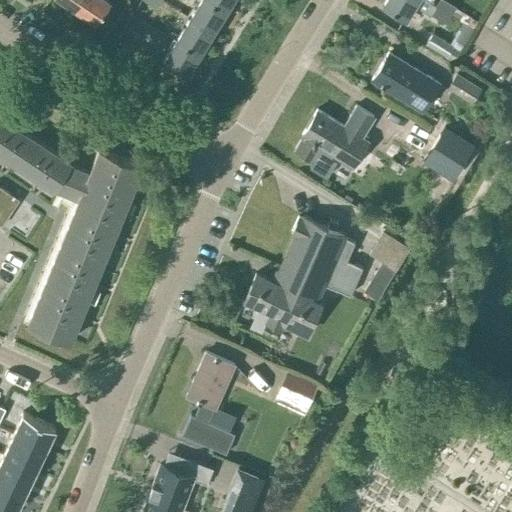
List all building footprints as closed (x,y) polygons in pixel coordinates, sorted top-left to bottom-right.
[(78,0),(74,7),(95,21),(103,10),(108,13),(116,2),(112,0),(78,0)] [(198,0),(189,16),(213,30),(226,8),(212,0),(198,0)] [(212,0),(226,8),(231,0),(212,0)] [(416,0),(383,0),(382,2),(406,17),(416,0)] [(456,6),(447,0),(437,0),(435,4),(451,14),(456,6)] [(451,14),(435,4),(430,13),(446,23),(451,14)] [(176,38),(199,52),(213,30),(189,16),(176,38)] [(140,34),(124,24),(119,34),(134,43),(140,34)] [(454,45),(432,32),(425,44),(447,57),(454,45)] [(199,52),(176,38),(162,60),(186,74),(199,52)] [(388,50),(371,78),(422,109),(439,81),(388,50)] [(481,87),(456,71),(447,86),(471,102),(481,87)] [(303,135),(295,148),(313,159),(309,166),(326,176),(338,156),(350,163),(346,170),(359,178),(373,154),(362,148),(368,139),(361,135),(373,114),(356,103),(343,124),(317,108),(301,134),(303,135)] [(141,165),(99,147),(89,170),(70,163),(71,161),(0,113),(0,151),(54,188),(55,186),(79,196),(28,321),(70,339),(141,165)] [(451,177),(472,142),(445,125),(423,160),(451,177)] [(411,155),(391,143),(385,154),(405,166),(411,155)] [(9,214),(0,207),(0,224),(1,225),(9,214)] [(331,226),(303,214),(274,280),(255,272),(244,298),(281,315),(279,320),(307,332),(321,301),(315,299),(323,281),(350,293),(362,265),(346,258),(354,240),(343,235),(345,233),(331,226)] [(409,246),(382,229),(368,252),(380,260),(362,289),(377,298),(409,246)] [(233,362),(206,350),(186,394),(198,399),(192,413),(188,411),(179,432),(223,452),(232,431),(207,420),(213,406),(214,406),(233,362)] [(318,383),(285,369),(272,399),(304,413),(318,383)] [(45,447),(55,426),(23,411),(13,432),(45,447)] [(35,468),(45,447),(13,432),(3,453),(35,468)] [(0,477),(25,489),(35,468),(3,453),(0,458),(0,477)] [(213,467),(188,458),(183,473),(159,464),(141,511),(144,511),(180,511),(193,478),(207,483),(213,467)] [(250,511),(264,476),(238,466),(221,511),(224,511),(250,511)] [(0,502),(15,510),(25,489),(0,477),(0,502)]
